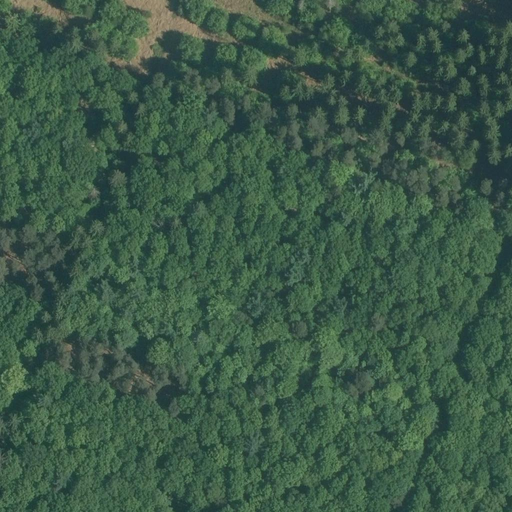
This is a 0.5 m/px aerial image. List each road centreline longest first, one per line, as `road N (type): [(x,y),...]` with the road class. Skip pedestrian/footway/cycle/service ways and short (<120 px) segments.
road 1 (track): [(0,23),(511,236)]
road 2 (track): [(199,0),(0,510)]
road 3 (track): [(511,255),(409,511)]
